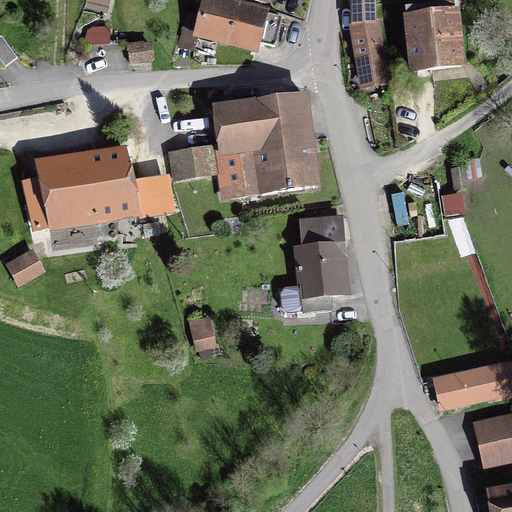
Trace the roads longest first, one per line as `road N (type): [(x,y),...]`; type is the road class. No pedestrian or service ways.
road 1 (residential): [(319,71),(90,79),(0,100)]
road 2 (unclassified): [(279,511),(370,401),(377,314)]
road 3 (residential): [(377,314),(401,374),(443,438),(460,511)]
road 4 (residential): [(357,173),(403,156),(511,83)]
road 5 (residential): [(377,314),(357,173)]
